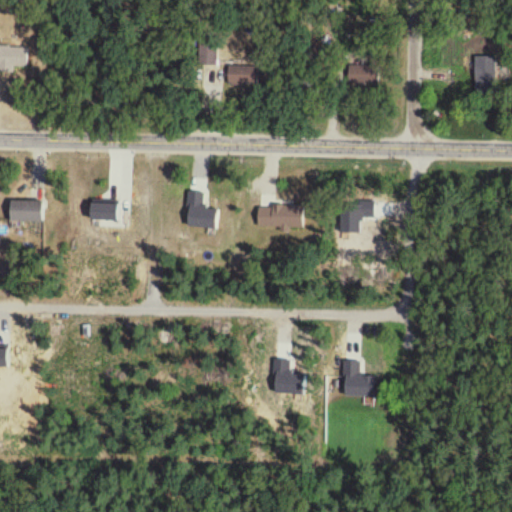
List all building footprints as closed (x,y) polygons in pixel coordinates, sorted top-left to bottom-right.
[(199,44),(199,68),(216,68),(216,44),(199,44)] [(0,48),(0,68),(0,69),(0,74),(27,75),(28,50),(0,48)] [(495,85),(495,59),(476,59),(475,85),(495,85)] [(228,87),(257,87),(257,68),(228,68),(228,87)] [(378,89),(378,68),(349,68),(349,89),(378,89)] [(10,204),(10,225),(45,225),(45,204),(10,204)]
